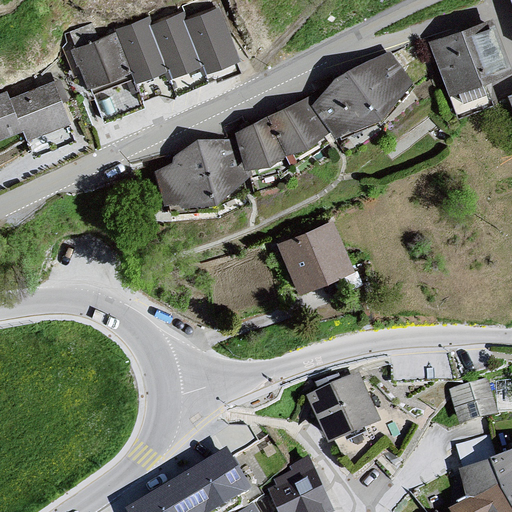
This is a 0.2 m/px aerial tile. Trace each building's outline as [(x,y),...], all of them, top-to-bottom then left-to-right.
[(215,7),(184,20),(208,76),(212,82),(243,69),(215,7)] [(150,26),(176,89),(208,76),(184,20),(181,14),(150,26)] [(511,69),(492,18),(428,43),(458,120),(495,106),(485,82),(511,71),(511,69)] [(156,91),(176,89),(150,26),(148,20),(114,33),(139,97),(156,91)] [(144,108),(139,97),(114,33),(70,50),(101,123),(144,108)] [(339,78),(316,106),(332,131),(347,147),(362,144),(383,127),(381,120),(414,82),(390,52),(339,78)] [(22,131),(27,144),(71,128),(53,80),(9,97),(22,131)] [(0,91),(0,138),(22,131),(9,97),(6,89),(0,91)] [(310,98),(235,134),(247,170),(290,158),(332,131),(316,106),(310,98)] [(154,173),(166,208),(219,205),(250,176),(247,170),(233,141),(201,139),(173,156),(171,164),(154,173)] [(277,244),(300,294),(353,270),(331,220),(277,244)] [(311,400),(336,451),(385,427),(360,376),(311,400)] [(457,414),(511,409),(511,377),(490,380),(490,378),(454,381),(457,414)] [(488,439),(454,448),(461,474),(495,464),(488,439)] [(235,451),(131,511),(237,511),(262,497),(235,451)] [(273,500),(278,511),(338,511),(313,457),(289,468),(293,475),(277,482),(283,495),(273,500)] [(507,496),(511,504),(511,458),(495,464),(507,496)] [(511,511),(511,504),(507,496),(495,464),(461,474),(468,503),(452,511),(511,511)]
